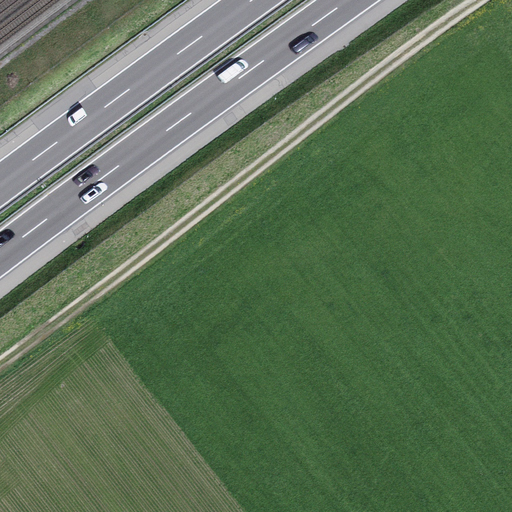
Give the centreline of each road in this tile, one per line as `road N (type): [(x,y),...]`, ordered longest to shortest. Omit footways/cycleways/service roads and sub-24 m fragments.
road 1 (track): [(0,363),(478,0)]
road 2 (motorway): [(0,254),(347,0)]
road 3 (motorway): [(251,0),(0,184)]
